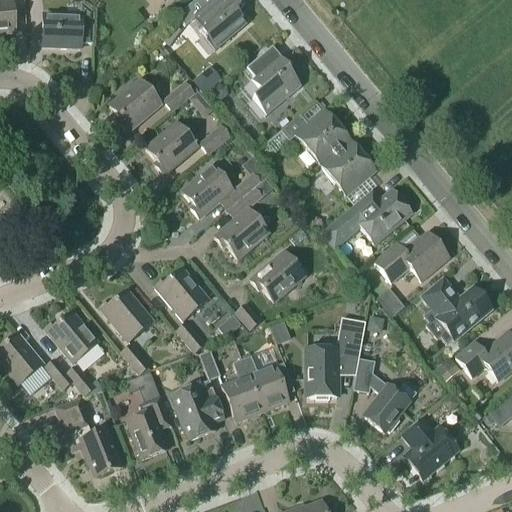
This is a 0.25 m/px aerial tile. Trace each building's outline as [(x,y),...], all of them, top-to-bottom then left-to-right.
[(0,0),(1,7),(0,7),(0,39),(13,38),(11,3),(10,0),(0,0)] [(199,0),(189,9),(196,18),(192,22),(203,34),(199,37),(213,55),(244,29),(234,17),(238,13),(227,0),(199,0)] [(42,20),(42,52),(79,53),(79,47),(91,47),(92,17),(80,7),(80,21),(42,20)] [(270,52),(245,73),(258,88),(254,91),(261,98),(252,105),(264,120),(299,91),(286,75),(288,73),(270,52)] [(139,84),(108,110),(120,125),(117,127),(125,137),(159,109),(139,84)] [(184,88),(162,106),(170,116),(187,102),(192,98),(184,88)] [(192,98),(187,102),(194,112),(203,104),(195,95),(192,98)] [(298,119),(266,146),(274,157),(294,140),(319,170),(349,146),(323,115),(306,129),(298,119)] [(174,128),(144,153),(156,168),(153,170),(161,180),(195,152),(174,128)] [(220,131),(198,149),(206,159),(228,141),(220,131)] [(349,146),(319,170),(344,201),(374,176),(349,146)] [(210,171),(180,196),(191,211),(189,213),(197,224),(217,207),(225,216),(253,193),(260,188),(251,178),(230,195),(210,171)] [(233,225),(212,242),(221,252),(224,250),(236,264),(266,238),(246,214),(261,202),(253,193),(225,216),(233,225)] [(372,194),(319,238),(332,254),(358,233),(373,250),(410,219),(389,195),(379,203),(372,194)] [(395,249),(372,268),(390,289),(408,273),(419,287),(447,264),(444,261),(447,258),(439,249),(436,251),(425,238),(402,257),(395,249)] [(282,257),(248,285),(257,295),(260,293),(271,307),(309,275),(306,272),(305,269),(303,266),(302,266),(300,265),(297,266),(291,259),(287,263),(282,257)] [(163,283),(153,292),(182,326),(206,305),(180,275),(166,287),(163,283)] [(442,283),(419,302),(429,314),(422,320),(427,327),(424,329),(435,343),(439,340),(445,348),(450,343),(453,346),(490,316),(485,310),(488,308),(478,296),(475,298),(471,293),(456,305),(450,297),(452,295),(442,283)] [(400,294),(387,304),(401,323),(414,314),(400,294)] [(109,305),(99,313),(127,347),(152,326),(126,296),(112,308),(109,305)] [(244,306),(232,316),(248,334),(259,325),(244,306)] [(54,326),(43,335),(71,369),(96,349),(70,318),(56,329),(54,326)] [(335,354),(305,354),(305,403),(314,403),(314,406),(327,406),(327,403),(336,402),(335,361),(357,361),(364,328),(340,324),(335,354)] [(187,352),(160,363),(163,370),(193,358),(203,350),(185,328),(175,336),(192,356),(190,357),(187,352)] [(287,344),(281,328),(268,332),(274,349),(287,344)] [(473,347),(454,363),(470,383),(484,371),(496,386),(511,373),(511,342),(508,337),(483,358),(473,347)] [(0,348),(0,370),(17,391),(41,370),(16,339),(2,351),(0,348)] [(130,350),(120,358),(138,379),(148,371),(130,350)] [(209,355),(198,359),(208,385),(219,381),(209,355)] [(249,360),(240,364),(260,417),(287,407),(272,370),(269,362),(253,369),(249,360)] [(448,360),(433,373),(439,380),(454,367),(448,360)] [(237,384),(220,390),(234,427),(260,417),(240,364),(231,368),(237,384)] [(357,364),(352,396),(368,399),(369,392),(378,400),(361,422),(383,439),(386,436),(389,438),(397,426),(395,424),(408,407),(386,390),(385,391),(371,380),(373,367),(357,364)] [(53,365),(43,373),(61,395),(71,387),(65,380),(53,365)] [(74,372),(65,380),(71,387),(83,401),(92,393),(74,372)] [(147,377),(136,381),(141,393),(152,388),(147,377)] [(208,386),(169,401),(187,446),(214,435),(211,428),(222,423),(208,386)] [(452,413),(459,408),(450,398),(439,407),(445,413),(452,413)] [(511,399),(488,419),(495,427),(503,428),(511,420),(511,399)] [(140,419),(125,425),(140,464),(166,454),(156,429),(167,425),(158,402),(136,410),(140,419)] [(78,404),(54,414),(71,456),(81,452),(93,483),(120,472),(105,435),(92,440),(78,404)] [(466,416),(475,426),(483,420),(474,409),(466,416)] [(421,425),(401,442),(411,454),(402,462),(421,485),(456,456),(437,433),(431,437),(421,425)]
